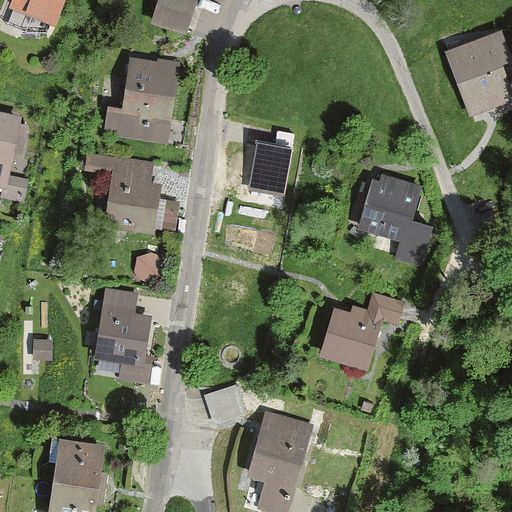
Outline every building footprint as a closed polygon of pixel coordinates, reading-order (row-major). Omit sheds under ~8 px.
[(66,0),(11,0),(9,7),(56,26),(66,0)] [(196,0),(158,0),(151,23),(185,35),(196,0)] [(511,101),(511,25),(446,51),(472,117),(511,101)] [(158,63),(131,59),(123,108),(106,106),(102,134),(167,143),(179,62),(159,59),(158,63)] [(22,117),(0,112),(0,187),(2,188),(5,188),(8,175),(13,152),(22,154),(29,125),(20,123),(22,117)] [(258,142),(249,190),(284,197),(295,135),(278,132),(275,146),(258,142)] [(154,162),(87,153),(84,170),(113,174),(105,228),(154,235),(155,230),(159,200),(161,184),(151,183),(154,162)] [(379,182),(372,181),(358,229),(401,241),(396,258),(422,266),(433,227),(413,222),(423,186),(381,174),(379,182)] [(28,180),(8,175),(5,188),(2,188),(0,198),(23,203),(28,180)] [(176,233),(180,203),(159,200),(155,230),(176,233)] [(138,256),(132,270),(149,286),(168,268),(151,251),(138,256)] [(138,294),(105,289),(94,359),(121,363),(118,379),(149,384),(154,356),(145,355),(152,315),(135,312),(138,294)] [(372,292),(367,311),(385,316),(383,321),(399,325),(405,301),(372,292)] [(351,313),(334,308),(320,357),(369,371),(383,321),(385,316),(367,311),(352,306),(351,313)] [(51,362),(52,341),(34,340),(32,361),(51,362)] [(237,385),(204,395),(213,424),(246,414),(237,385)] [(372,405),(363,402),(361,410),(370,412),(372,405)] [(290,511),(314,424),(265,411),(260,429),(247,477),(264,482),(257,509),(268,511),(290,511)] [(105,446),(58,439),(48,511),(95,511),(96,506),(103,507),(104,499),(107,483),(108,474),(101,473),(105,446)]
